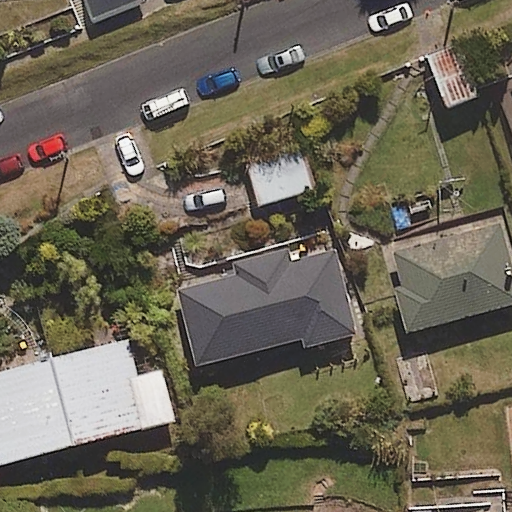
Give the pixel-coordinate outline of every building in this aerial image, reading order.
[(151,8),(148,0),(88,0),(97,25),(151,8)] [(483,97),(458,42),(426,56),(452,111),(483,97)] [(316,195),(300,141),(249,157),(265,210),(316,195)] [(511,309),(511,266),(500,227),(396,258),(420,337),(511,309)] [(329,233),(175,277),(203,376),(308,347),(310,355),(360,341),(329,233)] [(164,373),(139,380),(129,342),(0,375),(0,470),(177,424),(164,373)]
